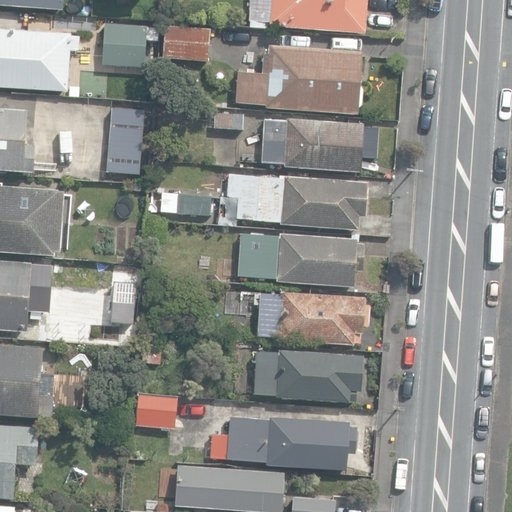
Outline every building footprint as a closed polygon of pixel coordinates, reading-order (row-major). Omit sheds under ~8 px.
[(0,0),(0,5),(66,10),(66,0),(0,0)] [(368,33),(370,0),(272,0),(271,26),(368,33)] [(148,26),(106,23),(103,64),(146,67),(148,26)] [(210,61),(213,28),(167,24),(164,57),(210,61)] [(0,86),(69,91),(72,49),(80,50),(81,35),(72,35),(73,33),(0,28),(0,86)] [(267,106),(360,114),(361,107),(364,105),(365,90),(363,86),(366,52),(271,44),(270,53),(266,53),(264,73),(240,71),(238,101),(268,104),(267,106)] [(147,108),(112,106),(108,172),(143,174),(147,108)] [(0,169),(37,171),(38,146),(29,146),(32,109),(0,107),(0,169)] [(242,113),(209,111),(208,132),(241,134),(242,113)] [(380,158),(382,128),(367,127),(367,123),(289,118),(288,120),(266,118),(263,162),(286,164),(286,167),(363,172),(364,157),(380,158)] [(371,182),(286,176),(286,179),(230,174),(228,197),(239,197),(237,219),(281,222),(281,225),(361,231),(362,216),(369,217),(371,182)] [(68,191),(0,185),(0,252),(57,256),(58,251),(64,252),(68,191)] [(212,215),(214,196),(163,192),(162,211),(212,215)] [(366,270),(368,243),(359,243),(359,238),(282,233),(281,235),(242,233),(239,275),(279,278),(279,281),(357,287),(358,269),(366,270)] [(34,262),(0,259),(0,329),(30,332),(32,307),(45,308),(47,271),(33,270),(34,262)] [(358,334),(367,325),(371,326),(372,305),(368,305),(368,297),(284,292),(284,294),(262,293),(259,336),(282,337),(281,340),(357,345),(358,334)] [(0,414),(41,417),(41,416),(54,416),(57,373),(44,372),(45,348),(0,344),(0,414)] [(364,390),(366,354),(281,349),(280,352),(258,351),(255,394),(277,395),(277,398),(352,403),(353,389),(364,390)] [(138,425),(176,428),(179,397),(141,394),(138,425)] [(351,427),(352,422),(272,416),(272,419),(232,416),(231,435),(213,434),(211,458),(269,462),(268,465),(349,470),(350,452),(357,453),(359,427),(351,427)] [(41,427),(0,424),(0,497),(16,499),(18,463),(38,464),(41,427)] [(284,511),(287,472),(179,464),(176,506),(264,511),(284,511)] [(336,511),(338,499),(294,495),(293,511),(336,511)]
